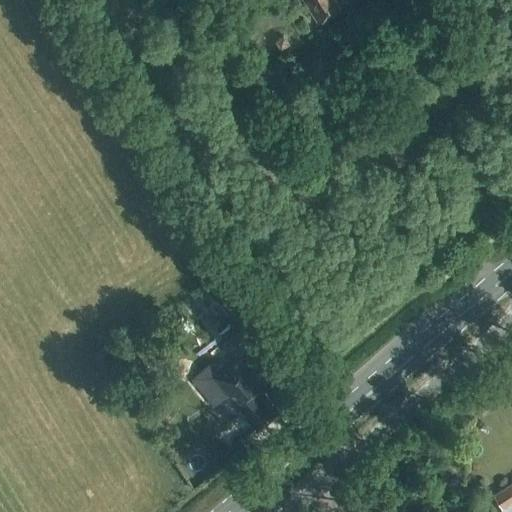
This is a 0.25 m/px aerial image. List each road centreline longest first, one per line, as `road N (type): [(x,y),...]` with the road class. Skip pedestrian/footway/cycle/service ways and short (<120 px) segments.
road 1 (primary): [(319,435),(504,278)]
road 2 (unclassified): [(344,464),(511,322)]
